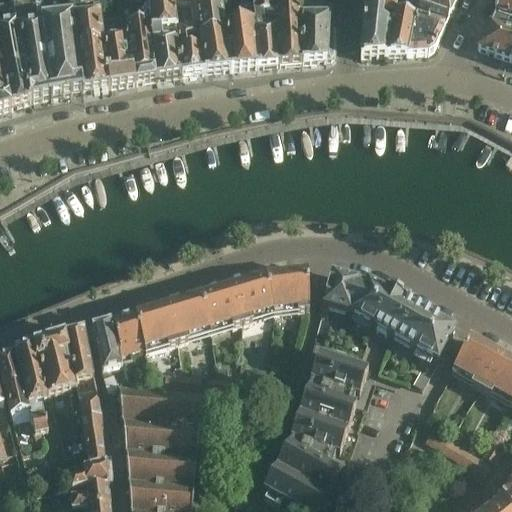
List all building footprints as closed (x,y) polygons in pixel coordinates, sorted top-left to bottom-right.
[(10,0),(11,4),(12,8),(14,20),(16,29),(17,32),(19,49),(22,65),(23,65),(30,108),(39,106),(49,104),(49,105),(55,104),(61,102),(71,100),(81,98),(73,25),(71,21),(70,21),(60,22),(50,23),(49,18),(49,13),(42,14),(35,15),(34,8),(34,1),(29,1),(24,2),(24,0),(10,0)] [(67,0),(68,9),(76,8),(77,9),(98,7),(96,0),(67,0)] [(120,0),(120,2),(117,2),(120,24),(121,37),(128,37),(134,89),(156,85),(151,51),(152,50),(150,34),(146,5),(130,7),(129,0),(120,0)] [(172,0),(145,0),(146,5),(150,34),(176,32),(174,13),(172,0)] [(194,0),(172,0),(174,13),(186,13),(186,12),(196,12),(196,5),(194,0)] [(219,0),(194,0),(196,5),(196,12),(196,13),(198,31),(224,31),(219,0)] [(238,0),(239,11),(242,28),(251,28),(254,28),(251,0),(238,0)] [(272,0),(251,0),(254,28),(275,30),(272,0)] [(298,0),(272,0),(275,30),(277,70),(301,68),(300,38),(299,21),(298,0)] [(299,21),(300,38),(301,68),(330,66),(334,62),(334,37),(334,34),(334,26),(334,9),(333,0),(322,0),(322,8),(321,21),(299,21)] [(363,0),(360,63),(384,61),(394,17),(396,0),(363,0)] [(394,17),(384,61),(407,60),(417,10),(419,11),(423,0),(408,0),(406,7),(399,7),(397,18),(394,17)] [(423,0),(419,11),(447,22),(447,21),(457,0),(423,0)] [(494,19),(511,24),(511,0),(510,0),(501,0),(493,18),(494,18),(494,19)] [(76,8),(68,9),(69,19),(70,21),(71,21),(73,25),(81,98),(108,93),(100,31),(100,26),(98,13),(93,13),(93,22),(78,24),(76,9),(77,9),(76,8)] [(417,10),(407,60),(427,59),(433,55),(433,54),(444,31),(443,31),(447,22),(419,11),(417,10)] [(193,34),(176,34),(176,35),(177,44),(181,81),(203,78),(198,31),(196,13),(196,12),(186,12),(186,13),(186,17),(191,17),(193,34)] [(0,16),(0,59),(10,114),(30,108),(23,65),(22,65),(17,32),(16,29),(0,31),(0,18),(0,16)] [(511,61),(511,24),(494,19),(482,43),(476,54),(510,66),(511,61)] [(128,37),(121,37),(120,24),(100,26),(100,31),(108,93),(134,89),(128,37)] [(242,28),(224,31),(225,31),(224,32),(229,76),(256,73),(251,28),(242,28)] [(254,28),(251,28),(256,73),(277,70),(275,30),(254,28)] [(224,31),(198,31),(203,78),(229,76),(224,32),(225,31),(224,31)] [(176,32),(150,34),(152,50),(151,51),(156,85),(181,81),(177,44),(176,35),(176,34),(176,32)] [(0,116),(10,114),(0,59),(0,116)] [(306,277),(265,282),(274,321),(308,317),(306,277)] [(331,280),(323,311),(349,319),(436,368),(454,336),(405,309),(405,308),(385,297),(384,298),(366,287),(364,292),(357,291),(357,288),(331,280)] [(265,282),(200,301),(211,340),(274,321),(265,282)] [(200,301),(134,321),(145,359),(211,340),(200,301)] [(134,321),(111,329),(123,372),(125,378),(133,376),(129,361),(144,357),(145,359),(134,321)] [(321,324),(317,337),(326,340),(330,326),(321,324)] [(123,372),(111,329),(92,335),(102,377),(107,399),(118,394),(129,389),(120,393),(114,381),(113,382),(111,378),(107,379),(106,376),(122,373),(124,378),(125,378),(123,372)] [(75,401),(82,399),(86,419),(99,416),(83,337),(64,342),(75,401)] [(64,342),(32,352),(47,402),(48,401),(64,397),(70,396),(71,401),(69,402),(73,422),(79,421),(80,427),(79,427),(82,441),(102,438),(100,422),(99,416),(86,419),(82,399),(75,401),(64,342)] [(511,367),(469,344),(450,379),(510,412),(511,407),(511,367)] [(353,371),(356,362),(356,361),(314,347),(302,382),(310,385),(307,394),(306,394),(298,417),(298,418),(298,419),(290,443),(288,449),(287,448),(275,471),(274,473),(262,495),(267,497),(262,505),(275,511),(278,511),(282,506),(293,511),(318,511),(325,501),(326,498),(338,476),(329,471),(334,458),(338,459),(346,436),(347,434),(355,410),(351,409),(354,400),(358,401),(367,376),(353,371)] [(14,357),(13,357),(31,418),(29,419),(35,441),(42,439),(42,437),(47,436),(48,435),(42,409),(36,411),(35,405),(47,402),(32,352),(14,357)] [(0,361),(0,386),(9,419),(12,429),(30,424),(36,448),(44,447),(42,439),(35,441),(29,419),(31,418),(13,357),(0,361)] [(198,395),(199,382),(164,380),(163,392),(198,395)] [(236,399),(238,385),(210,383),(209,396),(236,399)] [(282,402),(283,389),(242,386),(241,399),(282,402)] [(129,389),(118,394),(121,425),(129,511),(191,511),(201,400),(131,395),(129,389)] [(483,483),(491,470),(431,435),(424,448),(483,483)] [(102,438),(82,441),(88,466),(104,462),(102,438)] [(489,449),(482,461),(494,468),(501,456),(489,449)] [(105,468),(89,470),(65,473),(71,494),(73,494),(86,492),(86,491),(107,488),(105,468)] [(71,501),(71,511),(81,511),(109,509),(107,488),(86,491),(86,492),(73,494),(73,501),(71,501)] [(511,511),(511,493),(500,503),(507,511),(511,511)] [(498,501),(483,511),(507,511),(500,503),(498,501)]
